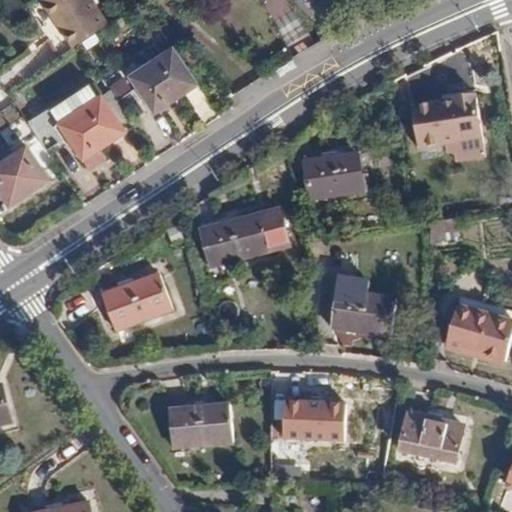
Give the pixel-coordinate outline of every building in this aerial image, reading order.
[(42,0),(57,22),(61,19),(66,27),(62,30),(74,47),(80,43),(109,24),(93,0),(42,0)] [(172,51),(132,79),(153,113),(195,86),(172,51)] [(88,86),(61,104),(71,120),(60,127),(70,141),(88,169),(106,158),(100,149),(124,133),(93,86),(90,88),(88,86)] [(442,109),(411,114),(418,156),(455,150),(455,149),(482,144),(475,99),(451,103),(452,110),(442,112),(442,109)] [(45,114),(28,125),(49,155),(65,144),(45,114)] [(27,151),(0,168),(0,195),(9,210),(49,184),(27,151)] [(363,158),(304,166),(310,201),(367,193),(363,158)] [(260,218),(202,233),(211,266),(269,250),(260,218)] [(456,218),(428,223),(432,246),(460,241),(456,218)] [(163,282),(106,297),(112,320),(135,314),(137,324),(171,314),(163,282)] [(393,301),(334,294),(330,327),(388,335),(393,301)] [(511,331),(511,323),(456,310),(448,345),(506,358),(511,331)] [(344,403),(285,404),(285,439),(345,439),(344,403)] [(224,405),(165,413),(168,436),(190,433),(192,444),(227,440),(224,405)] [(468,424),(409,414),(403,449),(462,458),(468,424)]
